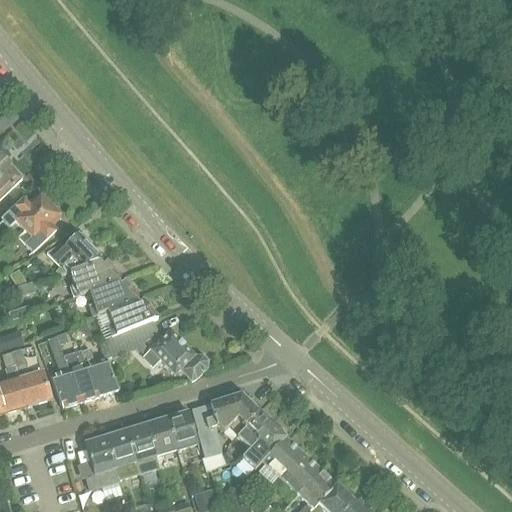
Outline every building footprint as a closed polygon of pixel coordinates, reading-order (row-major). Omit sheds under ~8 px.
[(0,201),(21,181),(9,169),(10,168),(0,158),(0,157),(0,201)] [(15,223),(23,232),(49,208),(39,197),(28,207),(22,201),(0,222),(8,230),(15,223)] [(31,241),(25,247),(32,254),(56,232),(51,227),(60,219),(49,208),(23,232),(31,241)] [(64,269),(69,274),(103,261),(78,236),(52,261),(62,271),(64,269)] [(73,299),(78,298),(122,281),(113,272),(113,268),(109,263),(104,263),(103,261),(69,274),(74,287),(69,288),(73,299)] [(16,289),(16,290),(27,286),(18,272),(9,278),(16,289)] [(72,320),(74,326),(84,322),(92,319),(106,313),(140,301),(131,292),(132,287),(127,282),(123,282),(122,281),(78,298),(88,294),(92,307),(87,308),(90,314),(72,320)] [(32,284),(27,286),(16,290),(19,299),(35,294),(32,284)] [(140,301),(106,313),(106,327),(99,330),(103,341),(153,322),(158,320),(149,311),(150,307),(145,302),(141,302),(140,301)] [(22,309),(10,313),(13,323),(25,319),(22,309)] [(78,329),(85,336),(91,340),(84,322),(74,326),(76,330),(78,329)] [(153,322),(103,341),(97,343),(104,362),(106,361),(107,361),(107,362),(136,351),(144,358),(142,359),(152,369),(160,363),(173,378),(179,372),(190,385),(195,383),(206,372),(207,364),(201,358),(194,358),(169,332),(162,339),(153,322)] [(19,332),(0,338),(0,354),(24,346),(19,332)] [(54,337),(54,339),(55,339),(57,346),(58,346),(64,344),(61,335),(54,337)] [(116,393),(106,361),(104,362),(93,365),(89,351),(82,353),(83,357),(98,399),(116,393)] [(27,379),(19,352),(9,355),(26,409),(50,402),(42,375),(27,379)] [(64,357),(63,357),(69,373),(80,405),(98,399),(83,357),(82,353),(65,358),(64,357)] [(1,357),(5,370),(4,370),(8,385),(0,387),(0,405),(3,416),(26,409),(9,355),(1,357)] [(61,412),(80,405),(69,373),(63,357),(54,360),(60,376),(50,379),(61,412)] [(196,432),(204,460),(220,456),(213,430),(216,429),(222,436),(228,430),(236,439),(238,437),(238,438),(245,431),(243,429),(258,414),(235,391),(228,393),(216,405),(191,413),(196,432)] [(236,439),(249,452),(258,443),(256,440),(270,426),(266,422),(269,420),(261,411),(258,414),(243,429),(245,431),(238,438),(238,437),(236,439)] [(175,414),(165,417),(176,452),(197,446),(188,414),(178,417),(175,414)] [(155,424),(146,427),(156,458),(176,452),(165,417),(156,420),(155,424)] [(262,464),(285,440),(279,434),(280,430),(275,426),(271,427),(270,426),(256,440),(258,443),(249,452),(254,458),(249,463),(256,470),(262,464)] [(135,427),(124,430),(135,464),(139,477),(160,471),(156,458),(146,427),(138,429),(135,427)] [(115,436),(105,439),(119,484),(115,470),(135,464),(124,430),(116,433),(115,436)] [(84,449),(93,476),(85,479),(89,492),(119,484),(105,439),(95,442),(93,440),(87,442),(85,445),(83,446),(84,449)] [(303,457),(285,440),(262,464),(264,467),(258,474),(274,489),(303,457)] [(161,461),(167,475),(189,467),(183,452),(161,461)] [(284,485),(296,496),(319,472),(303,457),(274,489),(277,492),(284,485)] [(299,511),(311,511),(315,508),(335,487),(319,472),(296,496),(306,505),(299,511)] [(345,511),(353,504),(335,487),(315,508),(311,511),(320,511),(322,510),(323,511),(345,511)] [(198,511),(211,511),(217,510),(212,492),(194,497),(198,511)] [(253,506),(258,511),(265,505),(266,505),(268,503),(262,497),(253,506)] [(0,511),(8,511),(6,502),(0,503),(0,511)]
